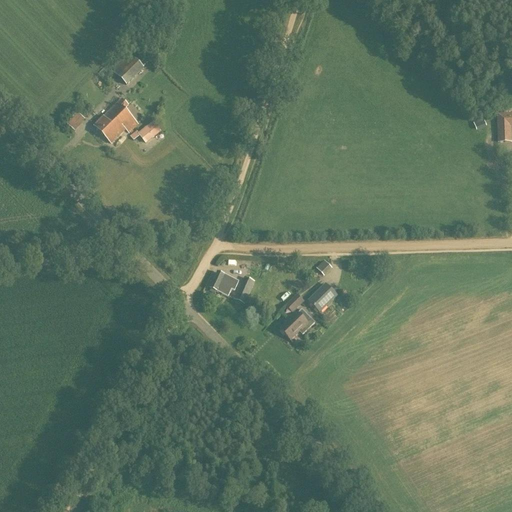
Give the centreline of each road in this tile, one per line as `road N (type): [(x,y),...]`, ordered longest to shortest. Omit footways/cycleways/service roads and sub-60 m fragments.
road 1 (tertiary): [(364,511),(294,420),(131,251)]
road 2 (track): [(215,247),(511,243)]
road 3 (track): [(298,0),(215,247)]
road 4 (track): [(183,306),(68,511)]
road 5 (tertiary): [(0,115),(131,251)]
road 6 (track): [(131,251),(0,267)]
